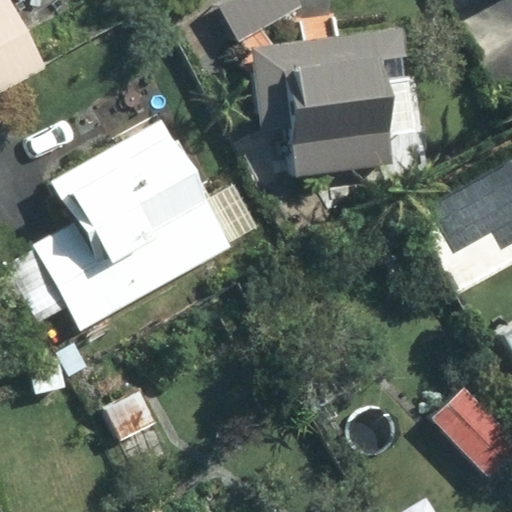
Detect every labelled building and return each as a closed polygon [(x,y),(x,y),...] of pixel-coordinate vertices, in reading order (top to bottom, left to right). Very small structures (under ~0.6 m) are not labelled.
[(279,0),(218,0),(206,7),(224,41),(285,8),(279,0)] [(0,11),(0,83),(30,67),(0,11)] [(384,31),(233,50),(244,133),(274,130),(280,175),(373,164),(369,134),(397,130),(384,31)] [(53,304),(67,330),(216,247),(146,123),(36,183),(59,223),(0,257),(0,259),(31,316),(53,304)] [(67,345),(51,352),(64,374),(78,366),(67,345)] [(47,365),(18,370),(23,393),(51,387),(47,365)] [(452,387),(417,419),(472,478),(506,445),(452,387)]
